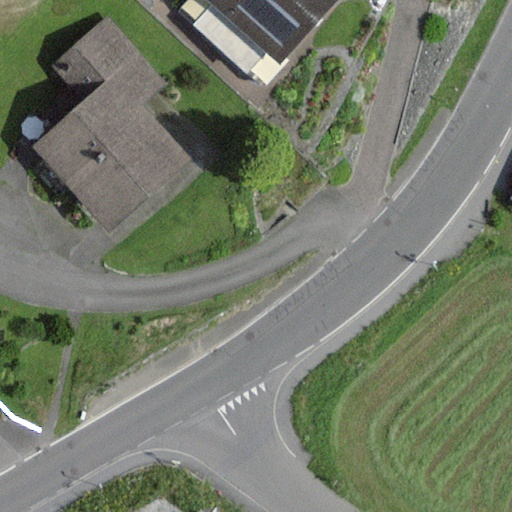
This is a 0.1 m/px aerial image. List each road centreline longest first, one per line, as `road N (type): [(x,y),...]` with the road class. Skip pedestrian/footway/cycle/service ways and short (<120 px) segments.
road 1 (tertiary): [(511,91),(469,166),(394,258),(220,380)]
road 2 (tertiary): [(220,380),(0,511)]
road 3 (unclassified): [(333,511),(268,463),(220,380)]
